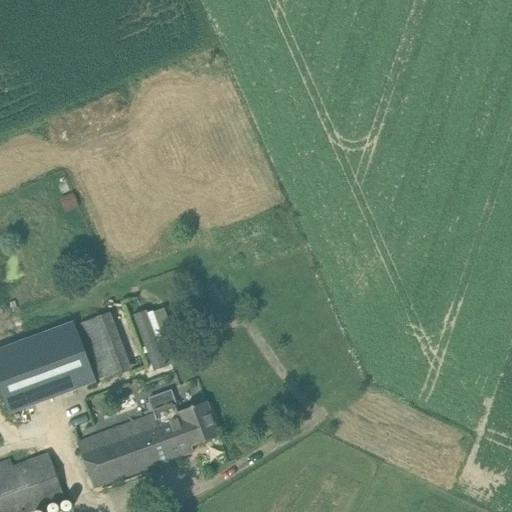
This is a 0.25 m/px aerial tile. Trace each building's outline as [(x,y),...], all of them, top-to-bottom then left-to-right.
[(79,192),(64,197),(68,210),(84,204),(79,192)] [(146,311),(134,315),(154,371),(166,366),(147,314),(146,311)] [(0,349),(0,389),(9,414),(96,382),(74,322),(0,349)] [(154,415),(77,443),(94,488),(194,451),(192,446),(219,436),(207,403),(180,413),(171,389),(148,398),(154,415)] [(0,462),(0,511),(29,511),(65,499),(48,454),(13,467),(9,459),(0,462)]
